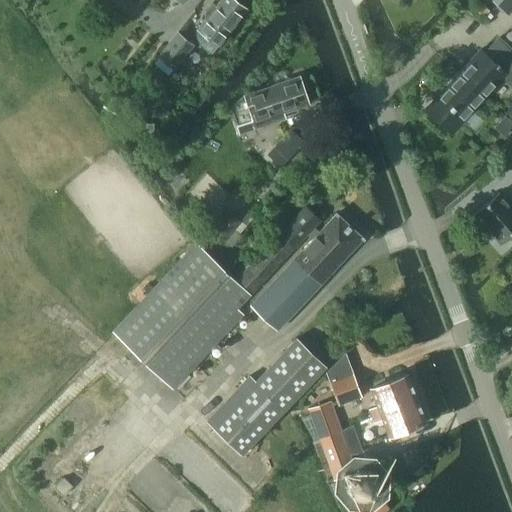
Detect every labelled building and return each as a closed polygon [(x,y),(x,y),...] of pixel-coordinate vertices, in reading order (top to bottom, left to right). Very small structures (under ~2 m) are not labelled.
[(219,45),(247,9),(236,0),(220,0),(197,29),(219,45)] [(477,0),(474,0),(471,5),(483,15),(488,9),(477,0)] [(511,0),(493,0),(508,13),(511,8),(511,0)] [(160,55),(175,67),(193,45),(177,33),(160,55)] [(453,79),(426,108),(453,132),(466,117),(506,74),(489,58),(479,50),(453,79)] [(299,76),(245,94),(232,105),(241,133),(285,118),(283,112),(308,103),(299,76)] [(494,128),(503,136),(511,124),(504,117),(494,128)] [(287,136),(278,146),(290,158),(300,148),(287,136)] [(501,243),(510,236),(511,237),(511,207),(499,192),(475,213),(501,243)] [(250,304),(277,330),(364,238),(337,213),(320,231),(315,226),(321,219),(307,205),(239,277),(253,291),(308,233),(314,238),(250,304)] [(228,212),(212,230),(225,242),(241,223),(228,212)] [(114,332),(173,387),(174,385),(179,389),(191,377),(186,373),(242,314),(235,308),(249,294),(197,244),(114,332)] [(325,366),(296,338),(255,381),(249,376),(207,420),(242,453),(325,366)] [(331,381),(339,404),(360,396),(352,373),(331,381)] [(370,388),(379,412),(417,397),(407,374),(370,388)] [(417,397),(379,412),(388,436),(426,421),(417,397)] [(311,408),(321,437),(341,429),(331,401),(311,408)] [(321,437),(332,468),(350,454),(341,429),(321,437)] [(350,454),(332,468),(336,478),(348,474),(349,475),(349,476),(345,476),(345,478),(348,479),(348,483),(344,483),(344,485),(348,486),(350,488),(347,490),(348,492),(351,490),(354,493),(351,496),(352,497),(347,501),(342,505),(347,511),(375,511),(384,505),(374,492),(376,491),(378,479),(377,477),(371,468),(360,467),(354,465),(350,454)]
